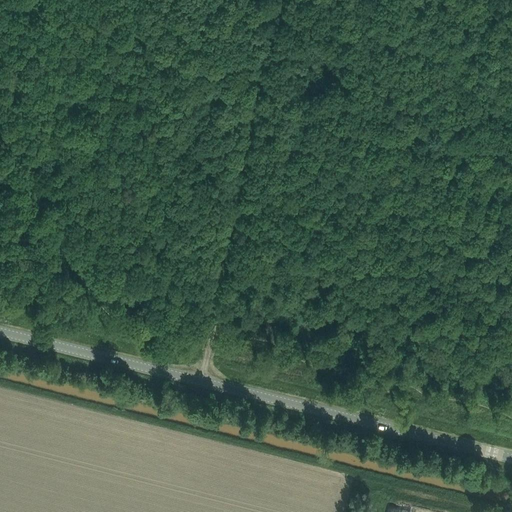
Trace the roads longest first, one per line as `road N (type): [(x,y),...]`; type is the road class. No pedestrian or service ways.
road 1 (tertiary): [(511,459),(0,332)]
road 2 (track): [(200,381),(279,0)]
